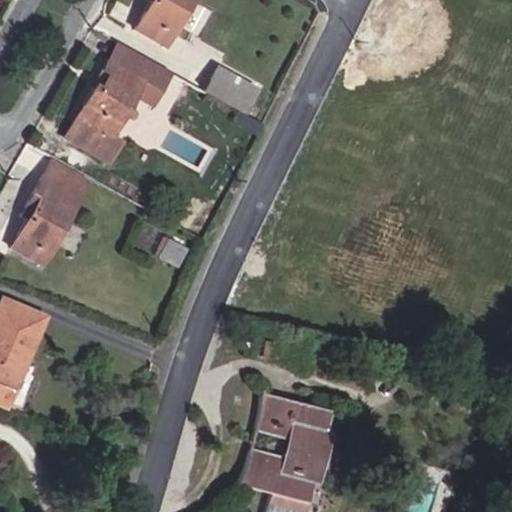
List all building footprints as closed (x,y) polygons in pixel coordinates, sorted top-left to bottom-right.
[(162,47),(188,0),(148,0),(132,29),(162,47)] [(132,75),(142,58),(117,43),(107,61),(132,75)] [(108,137),(131,95),(149,105),(168,73),(142,58),(132,75),(107,61),(100,72),(104,74),(98,85),(94,83),(72,121),(76,123),(67,139),(105,161),(117,142),(108,137)] [(238,113),(252,89),(215,68),(201,92),(234,110),(238,113)] [(238,113),(234,110),(228,121),(253,136),(259,125),(238,113)] [(37,264),(84,181),(49,161),(19,214),(25,218),(8,247),(37,264)] [(231,194),(235,187),(228,183),(224,190),(231,194)] [(173,267),(183,248),(166,238),(155,257),(173,267)] [(0,407),(3,409),(42,318),(0,299),(0,407)] [(302,366),(308,337),(283,331),(276,360),(302,366)] [(274,359),(277,344),(263,341),(260,356),(274,359)] [(286,511),(296,475),(302,477),(313,436),(307,434),(313,414),(257,399),(256,410),(252,429),(284,438),(279,458),(246,449),(241,467),(236,478),(260,485),(252,511),(286,511)]
